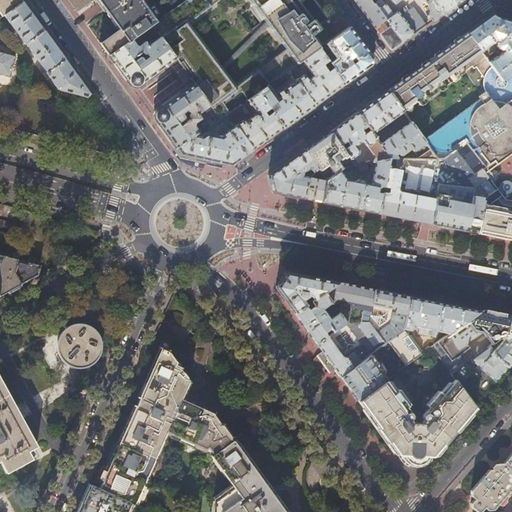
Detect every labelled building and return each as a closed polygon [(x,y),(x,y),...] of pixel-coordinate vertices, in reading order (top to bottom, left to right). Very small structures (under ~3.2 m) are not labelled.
[(23,2),(21,0),(0,0),(0,13),(2,16),(4,15),(23,2)] [(67,0),(76,12),(93,0),(96,0),(105,12),(118,30),(100,44),(108,56),(131,40),(137,36),(151,25),(156,22),(139,0),(67,0)] [(327,43),(341,33),(330,17),(317,27),(296,0),(186,0),(156,22),(151,25),(154,29),(160,37),(176,60),(183,69),(187,74),(194,84),(210,106),(220,120),(228,115),(258,93),(268,85),(302,61),(319,49),(326,44),(327,43)] [(368,0),(353,0),(355,2),(392,50),(403,42),(375,4),(375,3),(372,5),(368,0)] [(381,0),(375,4),(403,42),(427,25),(413,7),(403,14),(399,9),(393,14),(381,0)] [(434,0),(428,4),(430,13),(433,20),(455,5),(451,0),(434,0)] [(86,97),(89,94),(84,86),(23,2),(4,15),(25,44),(26,44),(46,71),(45,72),(58,89),(86,97)] [(492,15),(467,33),(481,51),(496,40),(497,42),(496,44),(496,45),(499,50),(501,50),(502,50),(504,51),(489,63),(503,81),(511,74),(511,22),(510,22),(504,20),(498,18),(492,15)] [(154,29),(151,25),(137,36),(139,39),(154,29)] [(349,27),(341,33),(327,43),(339,58),(330,65),(331,65),(344,84),(358,75),(371,65),(372,58),(349,27)] [(511,74),(503,81),(489,63),(481,51),(467,33),(387,90),(403,111),(405,114),(421,103),(416,97),(447,75),(452,82),(472,67),(475,70),(477,68),(485,78),(484,80),(484,82),(484,85),(484,87),(485,90),(486,93),(479,99),(480,100),(479,107),(470,111),(468,113),(463,118),(460,120),(456,122),(452,124),(449,126),(444,128),(442,130),(440,132),(439,135),(426,143),(430,149),(437,159),(444,159),(465,143),(483,168),(482,168),(489,177),(491,181),(502,173),(498,172),(494,171),(492,169),(511,154),(511,74)] [(131,40),(108,56),(132,88),(136,88),(176,60),(160,37),(148,46),(145,42),(139,46),(135,45),(131,40)] [(330,95),(344,84),(331,65),(326,69),(323,66),(323,64),(328,61),(324,55),(323,54),(321,52),(321,51),(319,49),(302,61),(313,76),(309,79),(305,73),(296,80),(314,106),(330,95)] [(0,74),(10,77),(15,56),(0,51),(0,74)] [(324,55),(328,61),(332,58),(328,52),(324,55)] [(298,117),(314,106),(296,80),(282,90),(284,93),(277,98),(268,85),(258,93),(283,128),(298,117)] [(154,112),(153,117),(166,134),(176,148),(196,134),(198,133),(194,127),(194,123),(201,119),(198,114),(210,106),(194,84),(154,112)] [(356,112),(372,133),(403,111),(387,90),(372,100),(356,112)] [(283,128),(258,93),(228,115),(230,118),(236,126),(253,150),(267,140),(283,128)] [(378,161),(388,158),(389,158),(379,144),(372,133),(356,112),(344,121),(330,130),(356,166),(359,165),(353,157),(357,153),(358,150),(355,146),(363,140),(378,161)] [(230,118),(228,115),(220,120),(218,122),(213,122),(210,124),(214,129),(230,118)] [(389,158),(397,158),(395,155),(398,153),(399,155),(401,155),(411,148),(413,151),(425,142),(424,140),(410,121),(379,144),(389,158)] [(241,158),(253,150),(236,126),(230,130),(227,125),(222,128),(224,130),(225,129),(228,132),(221,136),(206,133),(202,135),(196,134),(176,148),(180,155),(231,166),(241,158)] [(318,139),(304,149),(318,168),(326,179),(340,170),(342,169),(356,166),(330,130),(318,139)] [(388,158),(378,213),(395,217),(453,228),(466,231),(474,193),(474,187),(467,178),(482,168),(483,168),(465,143),(444,159),(437,159),(417,158),(397,158),(389,158),(388,158)] [(316,201),(321,202),(326,180),(302,175),(302,172),(304,172),(310,167),(311,169),(309,170),(311,173),(318,168),(304,149),(268,175),(270,182),(272,192),(295,196),(316,201)] [(417,158),(437,159),(430,149),(417,158)] [(351,208),(378,213),(388,158),(378,161),(375,161),(372,183),(364,183),(362,180),(359,179),(356,181),(346,179),(340,170),(326,179),(326,180),(321,202),(351,208)] [(474,187),(485,199),(497,190),(491,181),(489,177),(482,168),(467,178),(474,187)] [(510,184),(502,184),(502,193),(510,194),(510,184)] [(478,233),(511,240),(511,214),(501,213),(502,206),(498,205),(505,200),(497,190),(485,199),(484,201),(478,233)] [(466,231),(478,233),(484,201),(475,199),(476,194),(474,193),(466,231)] [(0,294),(13,288),(38,274),(39,270),(40,265),(30,262),(4,256),(0,254),(0,294)] [(275,287),(294,313),(306,305),(307,305),(304,300),(311,295),(314,299),(324,293),(339,282),(314,277),(286,272),(275,287)] [(340,314),(346,322),(368,322),(374,289),(355,285),(339,282),(324,293),(331,302),(342,304),(340,314)] [(207,283),(198,289),(207,302),(216,296),(211,289),(207,283)] [(346,322),(316,344),(329,362),(340,376),(370,354),(380,346),(387,341),(392,338),(403,330),(410,296),(374,289),(368,322),(346,322)] [(308,332),(316,344),(346,322),(340,314),(339,312),(329,319),(322,309),(331,302),(324,293),(314,299),(311,301),(314,305),(309,309),(306,305),(294,313),(308,332)] [(443,303),(410,296),(403,330),(408,336),(409,330),(410,330),(413,328),(414,326),(419,328),(418,334),(427,335),(428,330),(436,332),(437,331),(449,333),(480,310),(443,303)] [(493,313),(480,310),(449,333),(430,347),(451,374),(471,360),(494,343),(502,338),(505,335),(509,316),(493,313)] [(511,316),(509,316),(505,335),(502,338),(504,340),(504,342),(499,348),(494,343),(471,360),(481,369),(476,375),(481,379),(475,387),(484,395),(511,362),(511,316)] [(100,350),(100,346),(100,345),(100,341),(99,338),(97,335),(94,330),(89,327),(86,326),(83,324),(78,324),(74,325),(70,326),(66,328),(63,331),(60,335),(58,339),(57,342),(57,346),(58,350),(59,355),(62,359),(64,362),(68,364),(71,366),(76,367),(80,367),(84,367),(88,365),(91,363),(94,361),(96,358),(99,353),(100,350)] [(387,341),(405,365),(421,354),(408,337),(408,336),(403,330),(392,338),(387,341)] [(408,337),(421,354),(423,352),(410,335),(408,336),(408,337)] [(100,489),(130,502),(133,504),(164,432),(179,438),(179,437),(206,449),(208,447),(213,454),(232,440),(214,415),(180,399),(188,380),(181,369),(174,366),(176,363),(168,352),(163,349),(140,400),(100,489)] [(370,354),(340,376),(354,396),(357,400),(384,380),(385,380),(386,379),(381,371),(382,370),(370,354)] [(384,380),(357,400),(386,439),(396,454),(402,454),(423,454),(429,453),(434,453),(454,430),(454,425),(458,425),(475,406),(455,380),(441,395),(437,391),(425,405),(428,408),(423,413),(422,415),(421,416),(421,418),(421,419),(421,420),(421,421),(420,422),(420,423),(420,424),(420,425),(411,425),(412,424),(412,423),(411,422),(411,421),(411,419),(411,416),(411,414),(405,407),(408,405),(397,389),(393,392),(384,380)] [(0,461),(6,473),(33,458),(28,451),(33,448),(0,386),(0,461)] [(284,511),(275,499),(242,454),(232,440),(213,454),(210,456),(232,487),(212,501),(211,511),(284,511)] [(511,511),(511,448),(502,460),(497,461),(498,468),(490,470),(472,490),(471,495),(474,498),(471,502),(471,506),(477,511),(481,511),(485,507),(488,510),(488,509),(494,509),(511,488),(511,511)] [(423,454),(402,454),(402,458),(404,458),(405,460),(406,461),(407,463),(410,464),(412,465),(414,465),(416,465),(418,465),(421,464),(423,462),(425,461),(426,460),(427,458),(428,458),(429,453),(423,454)] [(77,511),(76,511),(125,511),(130,502),(100,489),(89,484),(77,511)]
